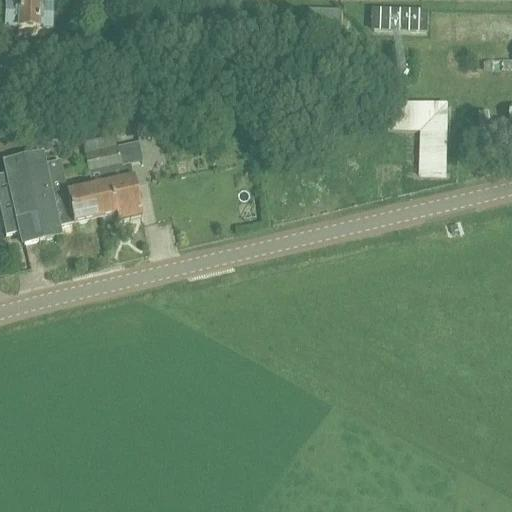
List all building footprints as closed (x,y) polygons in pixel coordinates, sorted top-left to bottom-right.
[(2,13),(0,12),(0,34),(16,35),(16,37),(37,38),(37,36),(49,36),(50,8),(37,8),(36,0),(16,0),(17,7),(3,7),(2,13)] [(308,32),(341,32),(341,14),(308,14),(308,32)] [(373,33),(425,34),(425,16),(373,15),(373,33)] [(101,39),(100,69),(122,69),(123,39),(122,39),(123,27),(102,27),(102,39),(101,39)] [(420,179),(446,179),(447,109),(389,108),(388,135),(420,135),(420,179)] [(138,122),(138,140),(156,140),(156,122),(138,122)] [(24,145),(27,159),(48,155),(41,124),(19,129),(23,145),(24,145)] [(216,139),(218,150),(228,148),(226,137),(216,139)] [(58,231),(99,221),(115,217),(117,226),(142,220),(130,167),(143,164),(139,144),(117,149),(115,139),(82,147),(92,190),(67,195),(62,172),(46,176),(42,157),(6,164),(24,247),(60,239),(58,231)] [(179,231),(153,236),(159,268),(186,263),(179,231)] [(66,270),(59,253),(44,258),(51,276),(66,270)]
